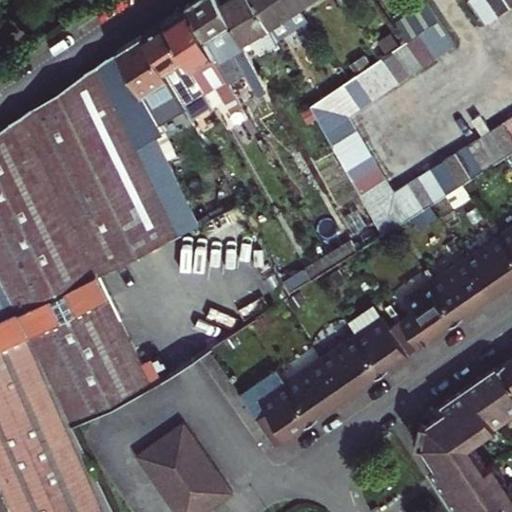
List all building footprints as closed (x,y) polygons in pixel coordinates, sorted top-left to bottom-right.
[(185,10),(208,50),(233,34),(220,10),(214,0),(199,0),(198,1),(185,10)] [(268,30),(248,0),(234,0),(233,1),(220,10),(233,34),(242,48),(268,30)] [(248,0),(268,30),(275,44),(307,21),(300,10),(293,0),(248,0)] [(313,0),(293,0),(300,10),(313,0)] [(496,18),(484,0),(468,0),(467,1),(484,26),(496,18)] [(509,9),(503,0),(484,0),(496,18),(509,9)] [(511,6),(511,0),(503,0),(509,9),(511,6)] [(420,5),(391,23),(405,44),(408,42),(421,34),(434,25),(420,5)] [(174,16),(164,23),(199,83),(209,76),(226,105),(236,98),(208,50),(185,10),(174,16)] [(153,31),(141,38),(173,93),(185,85),(197,105),(208,98),(199,83),(164,23),(153,31)] [(434,25),(421,34),(438,59),(451,51),(434,25)] [(421,34),(408,42),(425,68),(438,59),(421,34)] [(129,47),(117,55),(141,95),(155,86),(174,117),(183,111),(173,93),(141,38),(129,47)] [(405,44),(395,51),(413,76),(425,68),(408,42),(405,44)] [(413,76),(395,51),(383,59),(400,85),(413,76)] [(154,385),(143,363),(108,291),(199,229),(162,166),(166,164),(168,162),(155,139),(164,134),(141,95),(117,55),(57,94),(0,131),(0,282),(72,428),(154,385)] [(400,85),(383,59),(377,63),(371,67),(388,93),(400,85)] [(371,67),(358,76),(375,102),(388,93),(371,67)] [(375,102),(358,76),(348,83),(345,85),(362,110),(375,102)] [(345,85),(310,109),(351,118),(362,110),(345,85)] [(351,118),(310,109),(332,148),(359,132),(351,118)] [(491,133),(506,157),(511,153),(511,137),(504,125),(491,133)] [(359,132),(332,148),(339,160),(366,144),(359,132)] [(503,159),(506,157),(491,133),(480,140),(496,164),(503,159)] [(468,148),(483,172),(496,164),(480,140),(468,148)] [(366,144),(339,160),(346,172),(373,156),(366,144)] [(456,156),(471,180),(483,172),(468,148),(456,156)] [(373,156),(346,172),(353,184),(380,168),(373,156)] [(466,184),(471,180),(456,156),(444,164),(460,188),(466,184)] [(448,195),(460,188),(444,164),(433,171),(448,195)] [(353,184),(361,197),(388,181),(380,168),(353,184)] [(421,179),(437,202),(448,195),(433,171),(421,179)] [(429,207),(437,202),(421,179),(409,186),(425,210),(429,207)] [(411,219),(396,195),(388,181),(361,197),(374,221),(383,237),(394,230),(411,219)] [(411,219),(425,210),(409,186),(396,195),(411,219)] [(291,297),(252,229),(219,251),(259,317),(281,303),(291,297)] [(511,230),(502,237),(511,250),(511,230)] [(511,250),(502,237),(466,262),(492,299),(510,287),(511,285),(511,250)] [(259,317),(219,251),(217,252),(257,318),(259,317)] [(466,262),(432,286),(458,324),(472,313),(492,299),(466,262)] [(112,511),(75,436),(72,428),(0,282),(0,414),(46,511),(112,511)] [(442,335),(458,324),(432,286),(405,305),(412,315),(402,322),(421,349),(442,335)] [(382,322),(358,339),(383,376),(399,365),(421,349),(402,322),(389,331),(382,322)] [(383,376),(358,339),(323,363),(349,400),(368,387),(383,376)] [(143,363),(154,385),(164,379),(154,358),(143,363)] [(511,391),(511,358),(496,369),(511,391)] [(323,363),(288,387),(314,425),(329,414),(349,400),(323,363)] [(511,413),(511,391),(496,369),(425,419),(419,448),(462,511),(470,511),(503,487),(489,465),(482,469),(466,445),(511,413)] [(314,425),(288,387),(262,405),(269,415),(258,423),(277,450),(295,438),(314,425)] [(46,511),(0,414),(0,485),(1,488),(11,510),(12,511),(46,511)] [(156,462),(190,511),(233,511),(252,499),(203,429),(156,462)] [(511,511),(511,500),(503,487),(470,511),(511,511)]
